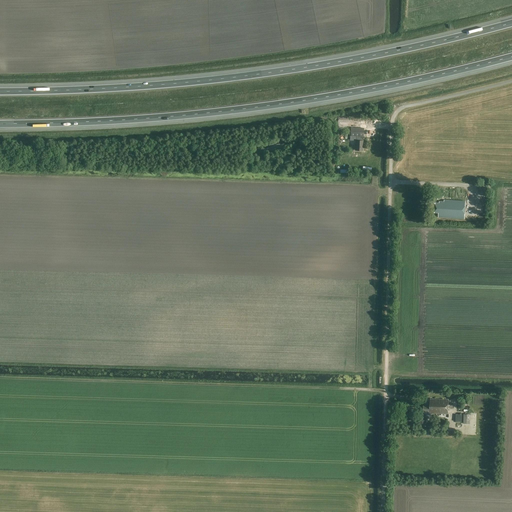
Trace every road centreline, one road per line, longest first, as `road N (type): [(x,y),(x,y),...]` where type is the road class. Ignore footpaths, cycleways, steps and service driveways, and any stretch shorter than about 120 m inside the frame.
road 1 (unclassified): [(382,511),(392,118),(402,107),(511,81)]
road 2 (motorway): [(511,22),(262,73),(0,91)]
road 3 (motorway): [(0,123),(263,107),(511,56)]
